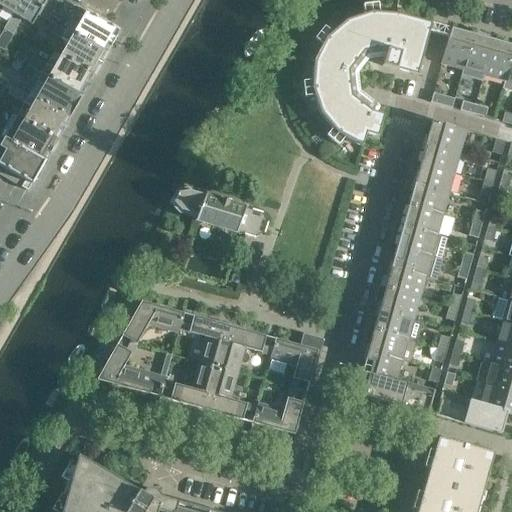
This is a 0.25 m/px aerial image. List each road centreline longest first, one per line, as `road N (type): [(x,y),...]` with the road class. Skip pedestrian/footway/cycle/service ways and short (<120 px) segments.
road 1 (residential): [(312,487),(416,108)]
road 2 (secondary): [(0,286),(158,29)]
road 3 (residential): [(312,487),(138,433)]
